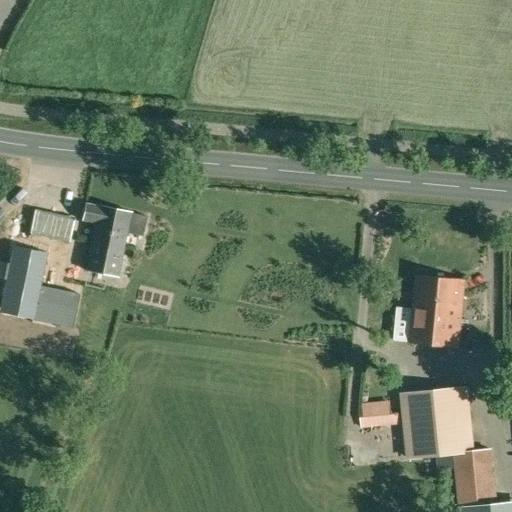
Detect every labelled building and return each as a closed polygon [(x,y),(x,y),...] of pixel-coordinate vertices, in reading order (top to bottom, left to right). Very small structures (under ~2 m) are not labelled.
[(0,0),(0,21),(12,0),(0,0)] [(142,237),(147,217),(130,213),(99,206),(99,207),(86,204),(82,221),(95,223),(86,270),(117,276),(126,233),(142,237)] [(4,245),(2,313),(35,315),(35,331),(76,332),(77,293),(30,291),(30,290),(30,278),(37,279),(38,246),(4,245)] [(458,348),(465,280),(416,275),(410,343),(458,348)] [(456,454),(461,508),(495,505),(490,449),(473,451),(467,388),(402,394),(408,458),(456,454)]
